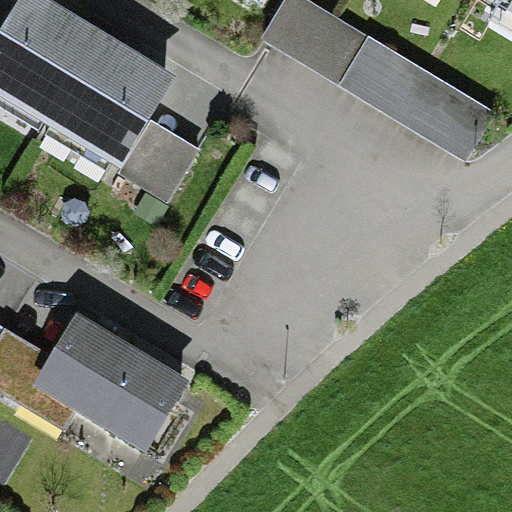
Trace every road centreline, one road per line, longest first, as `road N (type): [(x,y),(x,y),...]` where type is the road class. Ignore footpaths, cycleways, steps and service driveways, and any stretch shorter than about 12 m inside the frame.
road 1 (residential): [(433,209),(248,374),(0,230)]
road 2 (residential): [(433,209),(102,0)]
